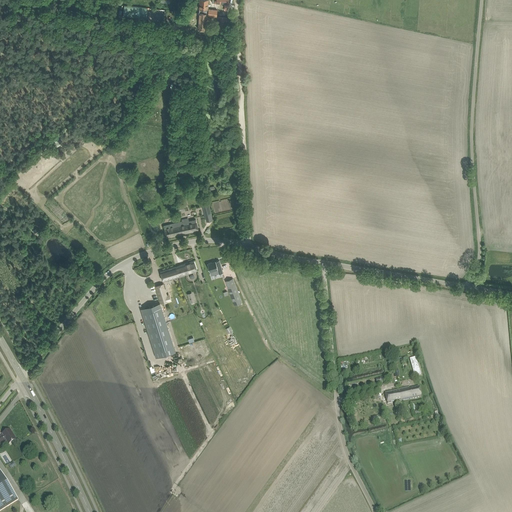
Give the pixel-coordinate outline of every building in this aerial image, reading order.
[(200,0),(199,9),(208,9),(208,0),(200,0)] [(199,13),(198,29),(201,29),(206,30),(207,16),(207,14),(202,13),(200,13),(199,13)] [(220,20),(219,20),(218,30),(226,31),(227,21),(226,21),(227,18),(220,17),(220,20)] [(52,140),(54,144),(56,147),(62,145),(60,141),(61,140),(59,136),(67,129),(66,127),(55,136),(56,137),(52,140)] [(203,206),(204,209),(205,209),(206,215),(211,214),(209,204),(203,206)] [(148,218),(151,227),(152,232),(160,230),(156,216),(148,218)] [(182,221),(180,222),(182,234),(198,230),(197,225),(196,219),(189,221),(188,218),(182,220),(182,221)] [(182,234),(180,222),(164,226),(165,233),(166,238),(182,234)] [(216,261),(208,263),(210,272),(210,271),(211,275),(219,273),(219,274),(223,273),(219,260),(216,261)] [(197,271),(196,265),(194,261),(160,271),(164,281),(176,277),(185,275),(197,271)] [(242,302),(233,278),(226,281),(235,305),(242,302)] [(167,296),(164,289),(158,291),(160,298),(167,296)] [(160,303),(141,309),(156,357),(175,351),(160,303)] [(421,374),(416,357),(410,359),(415,376),(421,374)] [(409,386),(390,391),(385,393),(388,403),(421,397),(419,387),(410,388),(409,386)] [(0,436),(0,444),(6,440),(9,444),(12,442),(16,440),(10,430),(2,434),(3,435),(0,436)] [(0,511),(18,500),(0,470),(0,511)]
